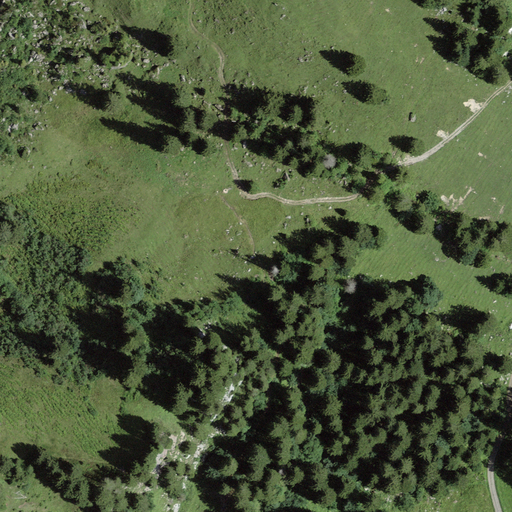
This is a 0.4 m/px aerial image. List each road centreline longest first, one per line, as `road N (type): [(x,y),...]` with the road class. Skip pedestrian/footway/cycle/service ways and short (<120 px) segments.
road 1 (track): [(227,150),(253,197),(355,197),(420,161),(511,84)]
road 2 (track): [(192,0),(191,19),(223,58),(227,150)]
road 3 (track): [(511,396),(492,459),(502,511)]
